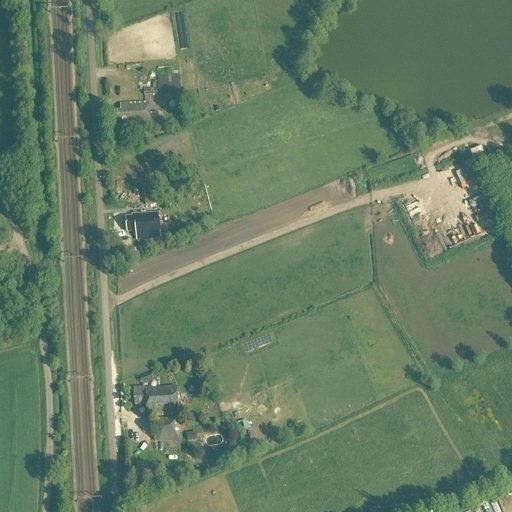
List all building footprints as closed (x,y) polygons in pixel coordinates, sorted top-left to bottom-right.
[(154,90),(144,91),(144,96),(180,94),(179,76),(157,78),(158,84),(153,84),(153,85),(154,90)] [(158,114),(150,115),(149,103),(120,105),(121,112),(117,113),(118,128),(134,127),(134,128),(151,127),(151,125),(159,124),(158,114)] [(145,188),(146,206),(159,206),(158,188),(145,188)] [(137,241),(161,240),(159,214),(131,216),(131,218),(125,218),(126,234),(136,234),(137,241)] [(142,257),(139,247),(131,250),(134,260),(142,257)] [(148,416),(180,415),(178,389),(148,390),(148,388),(134,388),(135,406),(142,406),(142,409),(148,409),(148,416)] [(179,441),(178,418),(154,419),(155,442),(179,441)]
